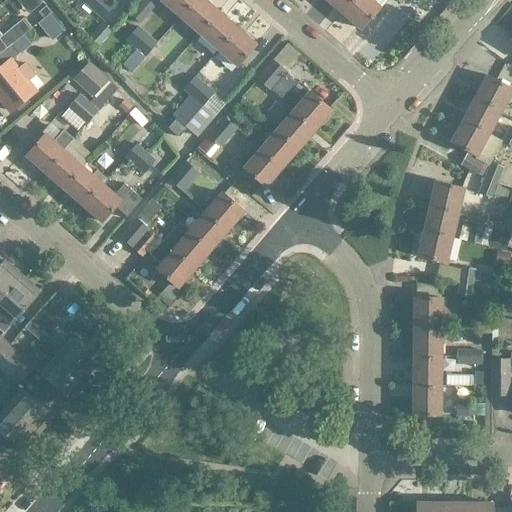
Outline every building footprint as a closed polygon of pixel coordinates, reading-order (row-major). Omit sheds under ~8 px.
[(92,11),(102,0),(85,0),(83,3),(92,11)] [(108,0),(102,0),(92,11),(102,20),(115,6),(108,0)] [(140,24),(156,5),(149,0),(142,0),(130,14),(140,24)] [(181,17),(196,0),(162,0),(181,17)] [(219,12),(204,0),(196,0),(181,17),(200,33),(219,12)] [(327,0),(342,12),(352,0),(327,0)] [(379,8),(370,0),(352,0),(342,12),(361,29),(379,8)] [(237,29),(219,12),(200,33),(218,49),(200,70),(201,71),(237,29)] [(50,14),(38,23),(52,41),(64,31),(50,14)] [(0,38),(0,39),(7,48),(23,35),(31,28),(23,18),(0,38)] [(126,40),(135,49),(147,34),(138,26),(126,40)] [(256,45),(237,29),(201,71),(207,77),(212,70),(216,73),(229,58),(238,66),(256,45)] [(147,34),(135,49),(145,57),(157,42),(147,34)] [(23,35),(7,48),(0,53),(0,97),(11,111),(36,91),(11,60),(18,53),(19,54),(31,45),(30,43),(23,35)] [(123,42),(110,57),(121,67),(134,52),(123,42)] [(264,69),(278,81),(287,71),(273,60),(264,69)] [(90,64),(73,81),(93,99),(109,82),(90,64)] [(278,81),(264,69),(256,79),(270,91),(278,81)] [(193,100),(205,85),(196,77),(183,91),(189,96),(193,100)] [(476,99),(500,112),(511,90),(511,89),(488,77),(476,99)] [(202,108),(215,93),(205,85),(193,100),(202,108)] [(293,112),(315,130),(331,111),(310,93),(293,112)] [(77,117),(90,103),(80,95),(68,109),(77,117)] [(134,117),(141,110),(127,95),(120,102),(134,117)] [(193,100),(189,96),(172,116),(175,119),(173,121),(170,118),(165,125),(168,127),(175,119),(187,129),(197,138),(214,118),(202,108),(193,100)] [(464,121),(488,134),(500,112),(476,99),(464,121)] [(87,126),(99,111),(90,103),(77,117),(87,126)] [(315,130),(293,112),(277,130),(298,149),(315,130)] [(222,117),(214,126),(228,138),(236,128),(222,117)] [(186,128),(187,129),(175,119),(168,127),(168,128),(167,129),(178,138),(186,128)] [(476,156),(488,134),(464,121),(451,143),(476,156)] [(228,138),(214,126),(206,136),(220,147),(228,138)] [(511,146),(511,128),(509,127),(501,141),(511,146)] [(64,152),(69,147),(75,140),(63,130),(53,142),(45,135),(27,156),(46,173),(64,152)] [(261,149),(282,167),(298,149),(277,130),(261,149)] [(124,158),(133,166),(146,152),(136,144),(124,158)] [(69,147),(64,152),(46,173),(65,189),(83,168),(88,163),(69,147)] [(282,167),(261,149),(244,168),(266,187),(282,167)] [(155,160),(146,152),(133,166),(143,175),(155,160)] [(460,165),(478,175),(484,163),(466,153),(460,165)] [(185,162),(176,171),(190,183),(198,173),(185,162)] [(484,178),(497,184),(504,168),(491,162),(484,178)] [(91,176),(83,168),(65,189),(84,206),(103,185),(101,184),(106,179),(97,170),(91,176)] [(182,192),(190,183),(176,171),(168,181),(182,192)] [(497,184),(484,178),(478,192),(491,198),(493,194),(497,184)] [(435,183),(430,206),(458,213),(463,189),(435,183)] [(114,195),(103,185),(84,206),(104,223),(117,208),(126,216),(141,200),(124,184),(114,195)] [(206,212),(228,230),(244,211),(222,193),(206,212)] [(452,240),(458,213),(430,206),(424,233),(452,240)] [(190,231),(211,249),(228,230),(206,212),(190,231)] [(127,227),(142,239),(148,232),(150,229),(136,217),(127,227)] [(174,250),(195,268),(211,249),(190,231),(188,232),(179,222),(169,232),(180,242),(174,250)] [(157,240),(148,232),(142,239),(127,227),(119,237),(142,257),(147,251),(150,248),(157,240)] [(483,231),(471,228),(467,243),(480,246),(483,231)] [(490,232),(486,248),(499,251),(503,234),(490,231),(490,232)] [(446,263),(452,240),(424,233),(418,257),(446,263)] [(179,287),(195,268),(174,250),(159,237),(157,240),(150,248),(164,261),(157,269),(179,287)] [(128,255),(116,269),(129,281),(142,268),(128,255)] [(0,265),(0,302),(22,277),(3,261),(0,265)] [(461,268),(459,283),(471,285),(474,269),(461,268)] [(39,292),(22,277),(0,302),(0,316),(2,318),(0,320),(0,330),(3,333),(39,292)] [(457,297),(470,299),(471,285),(459,283),(457,297)] [(415,328),(442,328),(442,299),(415,299),(415,328)] [(25,328),(42,343),(57,326),(39,311),(25,328)] [(449,329),(442,328),(415,328),(415,357),(441,358),(441,340),(449,340),(449,329)] [(0,355),(1,355),(10,345),(0,336),(0,355)] [(54,354),(83,379),(98,363),(69,337),(54,354)] [(1,355),(25,376),(34,366),(10,345),(1,355)] [(490,359),(490,396),(510,396),(510,373),(511,372),(511,350),(509,350),(509,359),(490,359)] [(457,364),(470,364),(470,351),(457,351),(457,364)] [(482,352),(470,351),(470,364),(482,364),(482,352)] [(83,379),(54,354),(38,371),(67,397),(83,379)] [(25,376),(1,355),(0,355),(0,373),(16,387),(25,376)] [(441,358),(415,357),(414,387),(441,387),(441,358)] [(474,372),(474,375),(474,386),(484,386),(484,372),(474,372)] [(4,404),(38,434),(54,416),(20,387),(10,398),(1,391),(0,392),(0,401),(4,405),(4,404)] [(441,416),(441,387),(414,387),(414,416),(441,416)] [(468,416),(468,404),(468,402),(455,402),(455,416),(468,416)] [(0,431),(23,452),(38,434),(4,404),(4,405),(0,409),(0,431)] [(0,484),(11,472),(6,468),(0,462),(0,484)]
